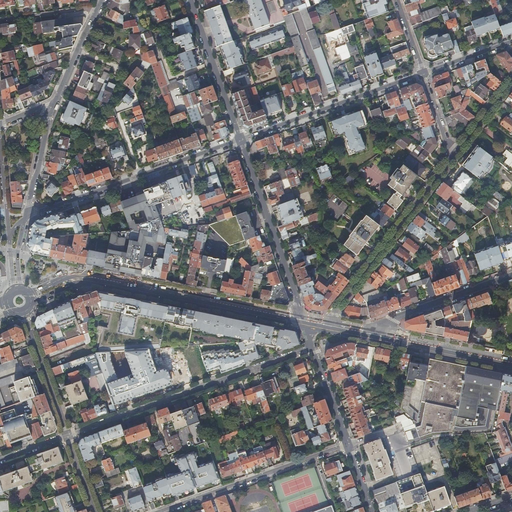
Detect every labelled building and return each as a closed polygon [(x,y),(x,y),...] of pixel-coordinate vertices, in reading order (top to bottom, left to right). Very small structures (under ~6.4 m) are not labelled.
[(30,12),(37,11),(36,3),(35,0),(16,0),(18,8),(25,7),(25,6),(27,6),(30,5),(32,5),(32,7),(30,7),(30,12)] [(112,9),(112,10),(114,7),(115,8),(116,6),(118,7),(120,3),(113,0),(110,0),(107,7),(112,9)] [(205,0),(207,4),(206,5),(207,8),(208,7),(209,8),(218,5),(220,4),(218,0),(205,0)] [(283,16),(281,10),(277,0),(245,0),(249,8),(247,9),(249,14),(248,14),(249,16),(250,16),(252,21),(253,20),(256,29),(284,19),(283,16)] [(281,10),(283,16),(288,15),(287,11),(290,10),(290,11),(291,10),(294,9),(293,8),(299,6),(301,5),(299,0),(283,0),(285,6),(286,8),(284,9),(281,10)] [(328,0),(303,0),(306,8),(328,0)] [(371,18),(388,12),(385,4),(386,4),(385,0),(361,0),(363,4),(362,4),(364,12),(366,11),(369,19),(371,18)] [(422,0),(420,0),(411,3),(404,6),(409,19),(421,15),(420,13),(417,4),(420,3),(420,4),(424,2),(422,0)] [(489,0),(495,14),(496,17),(507,13),(505,9),(499,11),(494,0),(489,0)] [(169,18),(164,5),(153,9),(154,9),(151,10),(153,16),(156,15),(158,22),(169,18)] [(220,45),(232,41),(231,37),(230,37),(221,10),(220,6),(204,11),(207,17),(208,17),(216,40),(215,41),(217,47),(220,45)] [(439,9),(442,14),(448,12),(449,12),(447,6),(439,9)] [(409,19),(412,25),(442,14),(439,9),(439,7),(420,13),(421,15),(409,19)] [(307,32),(314,29),(312,24),(309,14),(306,8),(302,10),(300,10),(307,32)] [(124,24),(124,22),(124,19),(123,15),(112,10),(112,9),(108,17),(113,19),(115,20),(124,24)] [(339,23),(334,9),(328,11),(333,25),(339,23)] [(316,11),(309,14),(312,24),(320,21),(316,11)] [(500,28),(503,37),(511,33),(511,11),(507,13),(496,17),(500,28)] [(448,12),(442,14),(444,22),(446,22),(448,29),(457,26),(455,18),(451,20),(448,12)] [(284,19),(291,38),(298,35),(299,35),(292,13),(288,15),(283,16),(284,19)] [(481,18),(471,22),(472,25),(474,29),(476,37),(480,36),(480,35),(485,33),(486,33),(486,32),(489,31),(490,31),(495,29),(496,30),(500,28),(496,17),(495,14),(488,17),(488,16),(481,18)] [(82,16),(41,22),(43,31),(43,33),(55,31),(55,32),(55,31),(55,32),(56,32),(57,31),(60,30),(60,32),(61,32),(62,31),(62,33),(63,39),(77,36),(80,30),(82,27),(86,19),(84,16),(83,16),(82,16)] [(168,34),(170,40),(173,39),(193,32),(188,17),(168,24),(170,29),(173,28),(173,29),(177,27),(178,30),(168,34)] [(138,25),(141,34),(148,31),(146,27),(145,27),(141,25),(138,18),(135,19),(138,25)] [(378,38),(371,18),(369,19),(367,19),(364,20),(371,40),(378,38)] [(133,26),(138,25),(135,19),(124,22),(124,24),(124,29),(129,27),(133,26)] [(401,29),(397,19),(387,22),(389,27),(386,28),(384,32),(385,35),(387,34),(401,29)] [(43,31),(41,22),(33,23),(35,32),(43,31)] [(8,25),(8,24),(0,24),(0,31),(2,31),(2,32),(3,32),(4,35),(9,34),(8,25)] [(8,25),(9,34),(16,33),(15,31),(17,30),(16,24),(8,25)] [(140,48),(141,34),(138,25),(133,26),(133,33),(132,33),(130,33),(130,34),(129,34),(129,40),(128,40),(127,40),(127,42),(129,42),(129,48),(140,48)] [(355,31),(352,25),(341,29),(343,35),(346,42),(349,53),(358,50),(356,43),(350,45),(349,41),(346,34),(355,31)] [(255,38),(253,39),(249,40),(252,49),(285,37),(282,29),(278,30),(276,31),(275,29),(271,31),(271,32),(269,33),(262,36),(260,36),(259,35),(254,37),(255,38)] [(313,50),(321,47),(314,29),(307,32),(306,32),(313,50)] [(343,35),(341,29),(335,31),(334,31),(344,60),(351,57),(351,56),(349,53),(346,42),(343,35)] [(403,34),(401,29),(387,34),(388,39),(395,36),(396,38),(397,37),(396,36),(398,35),(403,34)] [(469,42),(477,39),(476,37),(474,29),(466,32),(469,42)] [(142,37),(145,46),(148,45),(149,46),(152,45),(151,44),(155,42),(150,30),(148,31),(141,34),(142,37)] [(184,47),(186,51),(192,49),(193,49),(194,48),(193,44),(191,38),(192,38),(190,35),(193,34),(193,32),(173,39),(173,40),(174,41),(174,43),(178,42),(178,43),(179,44),(180,43),(180,44),(181,45),(181,46),(181,48),(183,47),(183,48),(184,47)] [(453,47),(453,46),(449,34),(448,34),(438,38),(437,35),(430,37),(426,39),(425,42),(426,46),(428,51),(429,54),(432,56),(436,54),(443,52),(443,51),(453,47)] [(296,52),(301,67),(308,65),(298,35),(291,38),(294,46),(296,52)] [(73,46),(78,36),(77,36),(63,39),(49,42),(50,46),(55,45),(55,47),(56,47),(59,47),(59,50),(73,46)] [(104,43),(95,39),(94,40),(92,40),(90,43),(93,43),(92,46),(95,47),(95,49),(100,51),(101,48),(102,48),(103,48),(104,48),(106,44),(104,43)] [(236,47),(234,41),(232,41),(220,45),(229,69),(231,68),(242,64),(240,58),(242,58),(238,47),(236,47)] [(405,42),(390,48),(392,55),(408,49),(405,42)] [(44,52),(42,44),(33,46),(35,55),(38,54),(40,54),(40,53),(44,52)] [(35,55),(33,46),(26,48),(29,57),(35,55)] [(294,46),(270,54),(272,60),(296,52),(294,46)] [(378,60),(373,46),(368,48),(369,53),(370,54),(364,56),(371,77),(383,72),(382,69),(378,60)] [(151,64),(152,66),(160,87),(166,85),(177,81),(180,80),(179,77),(168,81),(161,60),(157,62),(152,47),(146,49),(147,53),(151,64)] [(321,47),(313,50),(329,91),(334,89),(335,92),(337,91),(321,47)] [(119,59),(123,51),(114,48),(111,56),(119,59)] [(408,49),(392,55),(395,61),(398,60),(397,58),(410,54),(408,49)] [(14,61),(15,60),(13,51),(1,53),(4,63),(8,62),(14,61)] [(57,59),(54,51),(38,54),(40,59),(46,57),(48,62),(57,59)] [(141,59),(142,60),(151,64),(147,53),(143,52),(143,55),(141,55),(141,59)] [(506,52),(496,55),(501,62),(501,63),(502,65),(503,65),(509,72),(511,67),(511,59),(507,53),(507,54),(506,52)] [(272,60),(270,54),(266,56),(267,59),(255,63),(256,66),(255,67),(257,74),(264,71),(264,72),(271,69),(271,68),(274,67),(274,66),(272,60)] [(185,64),(188,70),(197,67),(193,56),(189,57),(188,55),(184,56),(184,59),(184,60),(185,64)] [(389,56),(378,60),(382,69),(396,64),(395,61),(392,55),(389,56)] [(58,66),(56,60),(43,65),(46,71),(54,67),(58,66)] [(85,61),(81,69),(84,71),(91,73),(96,63),(89,60),(88,62),(85,61)] [(140,65),(147,69),(151,64),(142,60),(140,65)] [(487,76),(489,74),(484,60),(475,63),(477,70),(484,67),(486,73),(485,73),(485,71),(475,74),(478,81),(479,81),(486,75),(487,76)] [(0,76),(1,80),(12,76),(11,74),(9,68),(14,66),(13,63),(9,64),(8,62),(4,63),(2,64),(5,75),(0,76)] [(147,69),(144,73),(145,75),(152,66),(151,64),(147,69)] [(279,64),(274,66),(274,67),(277,76),(283,74),(279,64)] [(359,81),(367,78),(363,65),(354,67),(357,74),(359,81)] [(475,74),(471,65),(465,67),(468,75),(469,76),(475,74)] [(55,72),(54,67),(46,71),(43,74),(44,78),(51,81),(55,72)] [(137,68),(130,76),(132,77),(135,79),(137,78),(139,79),(144,73),(137,68)] [(464,77),(461,68),(453,71),(455,76),(459,75),(460,78),(464,77)] [(306,88),(304,81),(303,78),(305,77),(302,70),(291,74),(293,81),(292,81),(296,92),(301,90),(306,88)] [(84,71),(78,85),(88,90),(90,90),(93,83),(90,82),(92,78),(91,78),(93,74),(91,73),(84,71)] [(105,80),(111,75),(104,71),(101,78),(105,79),(105,80)] [(246,71),(234,76),(235,80),(238,80),(239,81),(241,82),(242,82),(243,85),(249,83),(247,77),(248,76),(246,71)] [(500,71),(494,78),(501,82),(506,76),(500,71)] [(450,83),(452,82),(449,73),(435,77),(432,83),(435,89),(442,86),(441,83),(444,82),(445,85),(450,83)] [(183,79),(182,79),(183,81),(185,80),(189,92),(200,87),(195,74),(195,75),(193,75),(183,79)] [(342,95),(362,88),(359,81),(357,74),(353,75),(355,81),(350,82),(347,84),(339,87),(342,95)] [(472,86),(478,81),(475,74),(469,76),(472,86)] [(494,78),(489,74),(487,76),(491,79),(491,80),(487,85),(494,91),(501,82),(494,78)] [(15,85),(19,83),(16,75),(12,76),(1,80),(1,85),(2,91),(15,85)] [(131,89),(133,87),(136,83),(134,81),(135,79),(132,77),(130,76),(124,83),(131,89)] [(41,78),(37,79),(38,83),(41,91),(47,88),(51,81),(44,78),(42,79),(41,78)] [(315,105),(321,102),(318,95),(321,94),(316,80),(310,82),(309,79),(306,81),(307,84),(308,87),(315,105)] [(285,96),(294,93),(289,80),(285,82),(286,85),(281,87),(285,96)] [(177,81),(166,85),(168,91),(179,87),(177,81)] [(32,83),(28,85),(32,96),(42,92),(41,91),(38,83),(33,85),(32,83)] [(442,86),(435,89),(439,99),(446,97),(444,90),(451,88),(450,83),(445,85),(442,86)] [(28,85),(28,84),(21,87),(16,89),(17,89),(19,96),(22,101),(33,97),(32,96),(28,85)] [(407,111),(413,109),(409,99),(408,100),(408,99),(409,98),(410,97),(409,96),(414,94),(416,101),(413,102),(423,129),(431,126),(435,124),(422,86),(416,84),(400,90),(403,101),(404,101),(403,103),(407,111)] [(16,89),(15,85),(2,91),(2,95),(2,99),(10,98),(10,92),(17,89),(16,89)] [(88,90),(78,85),(73,96),(77,98),(77,99),(82,102),(84,97),(85,98),(87,95),(86,94),(88,90)] [(160,87),(170,117),(177,114),(168,91),(166,85),(160,87)] [(458,92),(463,91),(462,89),(461,90),(459,85),(454,86),(456,93),(458,92)] [(481,99),(482,99),(488,91),(481,85),(474,93),(481,99)] [(203,101),(204,105),(209,103),(217,100),(212,86),(199,90),(201,98),(200,98),(201,100),(202,99),(203,101)] [(260,100),(255,86),(249,88),(254,104),(257,103),(260,102),(260,100)] [(132,94),(135,93),(133,87),(131,89),(122,100),(129,105),(131,103),(132,102),(134,99),(130,96),(132,94)] [(109,100),(113,91),(106,88),(104,93),(106,93),(102,101),(107,103),(109,100)] [(450,111),(452,115),(459,113),(463,103),(468,89),(463,91),(458,92),(459,96),(451,99),(455,110),(451,111),(450,111)] [(484,105),(486,102),(482,99),(481,99),(474,93),(468,89),(463,103),(459,113),(471,122),(474,117),(465,109),(469,100),(466,98),(467,96),(469,97),(470,94),(484,105)] [(248,129),(268,122),(265,115),(263,109),(256,112),(256,113),(251,115),(249,110),(250,110),(247,99),(246,100),(245,97),(246,97),(243,90),(231,95),(239,117),(242,126),(248,129)] [(194,92),(182,96),(186,107),(198,103),(194,92)] [(396,92),(390,94),(398,113),(400,121),(409,118),(407,111),(403,103),(404,101),(403,101),(399,102),(396,92)] [(263,109),(265,115),(270,114),(273,113),(282,109),(276,94),(260,100),(260,102),(262,106),(263,109)] [(385,118),(398,113),(390,94),(385,95),(389,106),(390,106),(391,109),(383,112),(385,118)] [(22,101),(19,96),(18,96),(16,97),(21,110),(24,108),(22,101)] [(10,99),(10,98),(2,99),(3,108),(9,108),(12,107),(12,104),(13,104),(13,99),(10,99)] [(87,108),(70,101),(62,118),(63,118),(64,120),(63,121),(73,126),(74,124),(82,127),(83,127),(84,127),(85,127),(86,127),(87,126),(88,126),(93,115),(85,111),(87,108)] [(186,107),(188,110),(204,105),(203,101),(198,103),(186,107)] [(192,122),(200,120),(201,119),(204,118),(204,117),(203,114),(206,113),(212,111),(211,107),(209,103),(204,105),(188,110),(186,111),(187,113),(188,112),(192,122)] [(504,103),(500,108),(505,112),(509,107),(504,103)] [(142,113),(139,105),(133,108),(132,108),(136,118),(129,120),(131,123),(144,119),(144,118),(143,115),(142,113)] [(380,108),(371,112),(376,125),(377,125),(375,120),(384,117),(380,108)] [(108,117),(106,119),(109,127),(112,126),(113,128),(118,127),(115,118),(117,117),(116,114),(114,109),(111,113),(108,117)] [(362,110),(329,122),(334,136),(345,132),(348,142),(347,142),(351,151),(351,150),(352,154),(366,149),(360,134),(359,134),(357,128),(368,124),(362,110)] [(170,117),(172,123),(187,117),(185,111),(177,114),(170,117)] [(471,122),(459,113),(452,115),(445,118),(447,123),(453,120),(452,120),(454,117),(467,126),(471,122)] [(506,116),(501,124),(509,131),(511,127),(511,114),(511,113),(507,117),(506,116)] [(210,115),(204,117),(204,118),(206,125),(207,126),(208,126),(210,125),(213,124),(210,115)] [(131,123),(132,127),(131,127),(133,132),(134,132),(134,134),(135,136),(136,137),(146,134),(142,125),(146,124),(144,119),(131,123)] [(214,137),(215,140),(226,137),(228,131),(224,120),(215,123),(216,126),(215,126),(214,128),(216,134),(219,133),(219,134),(217,135),(214,136),(214,137)] [(326,136),(323,126),(316,129),(312,130),(316,140),(319,139),(322,138),(325,137),(326,136)] [(423,129),(422,129),(426,140),(427,140),(435,137),(431,126),(423,129)] [(196,133),(199,141),(206,139),(203,129),(195,132),(196,133)] [(306,132),(299,134),(299,135),(300,137),(303,144),(310,142),(306,132)] [(58,147),(65,148),(67,149),(70,138),(74,139),(74,136),(71,135),(62,133),(61,133),(58,147)] [(178,140),(183,152),(200,146),(199,141),(196,133),(191,135),(192,136),(183,139),(183,138),(178,139),(178,140)] [(406,135),(396,142),(404,149),(411,139),(406,135)] [(274,153),(278,152),(278,150),(273,136),(265,139),(268,147),(268,148),(270,154),(274,153)] [(305,151),(303,144),(300,137),(298,137),(297,138),(282,143),(284,147),(283,147),(283,148),(282,148),(283,149),(284,151),(296,147),(297,148),(295,149),(297,153),(305,151)] [(424,149),(429,153),(430,154),(438,145),(435,137),(427,140),(428,143),(424,149)] [(264,148),(268,147),(265,139),(253,143),(251,148),(253,154),(260,152),(259,152),(264,150),(264,148)] [(159,161),(183,152),(178,140),(157,147),(155,143),(153,143),(155,149),(159,161)] [(423,141),(420,146),(424,149),(428,143),(427,140),(426,140),(423,141)] [(477,144),(461,164),(463,166),(478,146),(477,144)] [(126,160),(128,160),(123,145),(109,150),(112,160),(123,156),(125,160),(126,160)] [(420,146),(419,145),(412,154),(423,162),(429,153),(424,149),(420,146)] [(482,172),(484,174),(486,173),(487,173),(492,167),(491,167),(492,165),(489,163),(493,157),(478,146),(463,166),(477,177),(478,177),(482,172)] [(51,156),(65,159),(66,152),(65,152),(58,150),(52,149),(51,156)] [(153,160),(154,162),(159,161),(155,149),(145,152),(149,161),(153,160)] [(509,170),(511,172),(511,154),(509,152),(506,150),(503,154),(508,158),(504,162),(507,164),(508,165),(506,168),(509,170)] [(240,187),(247,184),(237,154),(226,158),(236,188),(240,187)] [(219,155),(211,158),(214,166),(220,164),(219,162),(220,162),(219,159),(220,158),(219,155)] [(62,164),(63,165),(63,163),(65,159),(51,156),(50,162),(62,164)] [(211,158),(206,160),(208,164),(212,175),(215,175),(217,174),(214,166),(211,158)] [(271,160),(259,164),(262,171),(273,166),(271,160)] [(61,168),(62,164),(50,162),(48,171),(55,173),(56,169),(59,170),(61,168)] [(418,163),(415,167),(413,170),(420,176),(426,168),(419,162),(418,163)] [(66,177),(73,173),(70,163),(68,165),(68,166),(67,167),(63,171),(66,177)] [(329,167),(328,164),(317,168),(321,180),(322,183),(333,179),(332,176),(329,168),(330,168),(329,167)] [(288,179),(285,171),(283,165),(277,168),(281,181),(288,179)] [(418,176),(403,165),(399,170),(397,169),(391,176),(390,178),(392,179),(388,185),(397,192),(401,195),(402,196),(418,176)] [(87,181),(89,186),(112,177),(108,167),(85,175),(87,181)] [(84,182),(87,181),(85,175),(82,168),(78,169),(78,170),(74,172),(79,184),(84,183),(84,182)] [(291,186),(291,187),(297,185),(291,169),(285,171),(288,179),(291,186)] [(471,178),(472,178),(463,171),(453,184),(462,191),(462,190),(464,191),(464,192),(465,192),(465,191),(473,181),(474,181),(474,180),(473,180),(471,178)] [(188,181),(186,174),(181,176),(180,177),(178,178),(178,177),(177,177),(166,181),(161,183),(162,184),(143,190),(145,194),(157,229),(164,228),(157,211),(155,212),(153,205),(187,193),(184,185),(186,185),(185,182),(188,181)] [(351,175),(344,180),(350,184),(355,178),(351,175)] [(283,189),(291,186),(288,179),(281,181),(265,187),(271,204),(280,201),(278,197),(278,196),(281,195),(284,194),(283,189)] [(28,184),(28,180),(10,182),(11,186),(11,192),(13,192),(20,191),(20,185),(28,184)] [(54,192),(55,193),(59,189),(58,188),(58,187),(57,187),(48,180),(47,182),(45,184),(47,186),(46,188),(45,189),(48,192),(47,193),(48,193),(47,193),(47,194),(48,195),(49,196),(50,196),(51,196),(54,192)] [(70,193),(69,190),(71,189),(73,189),(70,180),(61,183),(65,194),(70,193)] [(443,182),(435,192),(446,200),(452,192),(456,196),(463,203),(470,208),(472,205),(443,182)] [(215,190),(212,184),(208,185),(208,186),(210,191),(207,192),(207,193),(205,194),(198,196),(200,202),(217,196),(215,190)] [(215,209),(251,196),(247,184),(240,187),(241,189),(233,191),(234,194),(239,192),(240,195),(230,199),(231,200),(221,204),(214,207),(215,209)] [(217,196),(224,193),(221,184),(218,185),(219,189),(215,190),(217,196)] [(13,192),(11,192),(12,207),(23,207),(24,199),(22,199),(21,191),(20,191),(13,192)] [(478,209),(487,216),(493,212),(498,208),(508,201),(495,191),(491,196),(490,195),(485,201),(483,204),(483,203),(478,209)] [(401,195),(397,192),(395,195),(394,194),(387,203),(396,210),(403,201),(401,199),(399,198),(401,195)] [(200,202),(202,207),(226,198),(224,193),(217,196),(200,202)] [(289,201),(295,199),(293,193),(287,195),(289,201)] [(157,229),(145,194),(121,203),(123,209),(132,231),(157,229)] [(302,218),(295,199),(289,201),(277,206),(284,225),(291,222),(296,221),(301,219),(302,219),(302,218)] [(452,205),(443,199),(436,207),(445,214),(452,205)] [(121,203),(120,200),(108,204),(108,205),(109,206),(112,213),(123,209),(121,203)] [(508,201),(498,208),(500,211),(509,204),(508,201)] [(383,203),(379,209),(381,210),(389,217),(394,211),(385,205),(383,203)] [(467,211),(470,208),(463,203),(461,206),(467,211)] [(112,214),(112,213),(109,206),(108,205),(100,208),(104,217),(112,214)] [(284,225),(277,206),(276,206),(283,225),(284,225)] [(101,219),(96,207),(81,213),(85,225),(101,219)] [(216,213),(219,221),(233,216),(229,207),(222,209),(223,210),(216,213)] [(381,210),(377,215),(386,222),(389,217),(381,210)] [(456,224),(438,210),(436,213),(437,214),(436,215),(439,218),(440,217),(441,218),(440,218),(438,221),(445,226),(451,230),(456,224)] [(249,239),(257,236),(248,211),(236,215),(245,240),(249,239)] [(320,212),(308,217),(310,222),(320,219),(320,212)] [(426,220),(426,221),(428,218),(420,212),(418,215),(425,221),(426,220)] [(81,213),(66,218),(65,215),(62,214),(59,214),(58,213),(41,219),(37,221),(31,228),(27,245),(32,252),(49,256),(53,238),(54,236),(60,236),(66,235),(69,235),(76,235),(89,234),(85,225),(81,213)] [(209,225),(230,245),(245,240),(236,215),(233,216),(219,221),(209,225)] [(367,216),(366,215),(362,221),(361,220),(349,236),(350,237),(344,245),(357,255),(380,225),(373,220),(370,218),(369,217),(368,217),(367,216)] [(377,215),(373,220),(380,225),(382,227),(386,222),(377,215)] [(426,232),(438,241),(441,238),(433,232),(436,229),(426,221),(426,220),(425,221),(418,215),(413,222),(421,228),(422,229),(423,230),(426,232)] [(305,218),(302,218),(302,219),(301,219),(303,225),(310,222),(308,217),(305,218)] [(291,222),(284,225),(283,225),(279,227),(281,234),(287,232),(287,230),(298,226),(296,221),(291,222)] [(320,227),(320,222),(304,228),(306,232),(320,227)] [(413,222),(407,229),(416,235),(421,228),(413,222)] [(169,235),(178,237),(179,231),(180,231),(181,228),(181,227),(180,227),(179,228),(175,228),(175,230),(170,229),(169,235)] [(164,228),(157,229),(132,231),(112,232),(108,252),(107,253),(104,267),(141,274),(145,256),(142,256),(123,252),(126,238),(130,239),(134,240),(134,239),(146,241),(146,240),(166,245),(167,242),(169,235),(170,229),(170,228),(164,228)] [(187,239),(188,233),(189,229),(181,228),(180,231),(179,231),(178,237),(187,239)] [(204,234),(204,233),(197,231),(195,240),(202,242),(204,234)] [(288,234),(287,232),(281,234),(284,240),(297,235),(297,233),(294,234),(292,235),(291,233),(288,234)] [(456,239),(458,245),(469,241),(466,232),(464,234),(459,237),(456,239)] [(82,249),(83,246),(85,246),(86,247),(88,236),(92,237),(92,233),(89,234),(76,235),(73,246),(75,249),(74,249),(71,249),(71,247),(68,247),(68,245),(67,245),(64,259),(70,260),(78,262),(78,263),(81,264),(84,264),(84,263),(86,263),(89,249),(89,247),(88,247),(88,249),(85,249),(84,250),(84,252),(82,251),(81,250),(82,250),(82,249)] [(49,256),(64,259),(67,245),(69,235),(66,235),(64,246),(60,245),(57,246),(56,246),(56,243),(58,243),(59,239),(53,238),(49,256)] [(255,251),(265,247),(264,243),(262,244),(259,235),(257,236),(249,239),(253,252),(255,251)] [(291,242),(289,243),(291,247),(293,251),(303,248),(300,239),(299,237),(292,240),(293,242),(291,242)] [(405,243),(403,246),(410,252),(413,254),(419,247),(408,238),(408,239),(405,243)] [(194,249),(201,250),(202,242),(195,240),(194,249)] [(453,241),(445,247),(455,273),(455,275),(460,286),(472,282),(469,275),(466,266),(465,262),(463,258),(457,260),(457,258),(458,257),(455,247),(453,241)] [(172,245),(172,243),(167,242),(166,245),(166,248),(165,253),(171,254),(177,255),(178,252),(174,251),(174,248),(172,248),(173,245),(172,245)] [(423,247),(431,252),(433,249),(426,243),(423,247)] [(260,256),(272,252),(269,246),(265,247),(255,251),(257,257),(259,257),(260,256)] [(441,246),(431,253),(434,255),(437,253),(440,251),(443,249),(441,246)] [(499,263),(503,262),(503,261),(499,249),(498,246),(493,247),(490,248),(486,250),(484,251),(478,253),(474,254),(477,263),(480,270),(484,268),(490,266),(493,265),(499,263)] [(400,247),(394,255),(404,262),(410,255),(400,247)] [(445,247),(443,249),(440,251),(449,275),(455,273),(445,247)] [(503,261),(510,258),(506,247),(499,249),(503,261)] [(296,261),(292,263),(293,266),(305,261),(318,257),(318,254),(312,256),(312,254),(306,257),(303,248),(293,251),(292,252),(296,261)] [(107,253),(89,249),(86,263),(90,264),(104,267),(107,253)] [(192,257),(199,259),(201,250),(194,249),(192,257)] [(264,262),(274,258),(272,252),(260,256),(261,257),(262,257),(264,262)] [(392,254),(390,252),(389,253),(392,255),(390,257),(410,273),(414,270),(404,262),(394,255),(393,254),(392,254)] [(169,264),(171,264),(172,257),(177,258),(177,255),(171,254),(165,253),(164,255),(163,259),(163,262),(168,263),(169,263),(169,264)] [(343,256),(339,260),(349,267),(355,259),(347,253),(346,254),(343,256)] [(141,274),(159,278),(163,262),(163,259),(157,258),(156,264),(155,264),(154,269),(151,268),(153,258),(145,256),(141,274)] [(200,270),(224,275),(225,272),(225,271),(227,262),(203,256),(202,259),(200,268),(200,270)] [(197,267),(200,268),(202,259),(199,259),(192,257),(190,266),(197,267)] [(221,290),(246,295),(251,271),(251,266),(242,257),(238,260),(246,268),(243,285),(233,283),(234,279),(229,279),(229,282),(223,281),(221,290)] [(227,262),(225,271),(231,273),(234,258),(228,257),(227,262)] [(394,264),(385,257),(382,261),(385,264),(391,268),(394,264)] [(436,279),(429,259),(424,263),(429,277),(430,278),(431,281),(436,279)] [(349,267),(339,260),(334,267),(336,269),(343,274),(349,267)] [(470,264),(466,266),(469,275),(470,275),(471,275),(473,274),(473,273),(474,273),(477,272),(473,260),(469,262),(470,264)] [(305,261),(293,266),(300,285),(315,280),(314,278),(311,278),(310,275),(308,275),(305,266),(307,266),(305,261)] [(159,278),(166,279),(169,265),(168,265),(168,263),(163,262),(159,278)] [(255,272),(257,273),(260,263),(251,266),(251,271),(255,272)] [(383,278),(385,279),(387,276),(390,278),(393,273),(383,265),(377,273),(383,278)] [(195,276),(197,267),(190,266),(188,274),(195,276)] [(273,285),(282,282),(278,270),(267,274),(271,285),(273,285)] [(253,283),(260,285),(262,274),(257,273),(255,272),(251,271),(246,295),(250,296),(253,283)] [(377,273),(375,271),(371,276),(375,279),(371,285),(376,289),(379,285),(378,285),(383,278),(377,273)] [(319,281),(337,295),(349,280),(339,273),(336,276),(337,277),(334,282),(331,279),(331,280),(330,279),(328,282),(329,282),(330,284),(329,285),(326,283),(324,282),(326,280),(317,274),(317,279),(319,281)] [(407,277),(408,281),(412,280),(412,281),(420,278),(418,273),(407,277)] [(186,283),(197,285),(198,276),(195,276),(188,274),(186,283)] [(460,286),(455,275),(432,283),(436,295),(460,286)] [(432,283),(431,281),(430,278),(429,277),(421,280),(422,285),(421,287),(426,286),(430,297),(436,295),(432,283)] [(407,288),(403,278),(400,280),(399,281),(402,290),(407,288)] [(315,280),(300,285),(307,305),(311,309),(321,311),(327,309),(337,295),(319,281),(315,286),(323,292),(324,293),(325,294),(328,290),(329,291),(326,295),(324,294),(323,294),(322,295),(324,297),(323,300),(321,296),(318,294),(317,294),(316,292),(314,292),(312,286),(311,285),(314,284),(314,283),(316,282),(316,280),(315,280)] [(288,299),(282,282),(273,285),(271,290),(269,300),(285,303),(288,299)] [(412,303),(418,301),(416,296),(415,293),(414,291),(416,291),(417,293),(421,292),(420,289),(417,286),(407,289),(408,292),(412,303)] [(260,298),(269,300),(271,290),(268,289),(267,290),(262,289),(260,298)] [(383,296),(382,293),(380,292),(378,290),(362,296),(364,299),(367,302),(383,296)] [(100,300),(97,291),(96,291),(90,292),(82,296),(88,316),(88,317),(98,315),(99,314),(100,312),(100,311),(99,310),(101,309),(101,308),(100,308),(99,305),(101,304),(100,300)] [(137,315),(166,320),(169,306),(132,298),(103,292),(97,291),(100,300),(101,304),(101,308),(101,309),(122,312),(118,333),(134,336),(137,315)] [(389,312),(401,308),(397,298),(395,298),(395,297),(392,298),(392,300),(387,301),(386,296),(387,296),(385,291),(382,293),(383,296),(385,300),(389,312)] [(364,299),(362,296),(359,292),(353,299),(358,302),(358,301),(360,303),(364,299)] [(401,308),(412,303),(408,292),(404,294),(404,293),(402,294),(398,294),(396,295),(397,298),(401,308)] [(492,304),(488,292),(464,301),(468,310),(470,309),(477,307),(478,308),(487,304),(488,305),(492,304)] [(77,298),(70,301),(75,314),(77,314),(76,312),(74,310),(80,309),(80,310),(79,311),(80,313),(78,313),(79,317),(81,316),(81,318),(82,321),(84,321),(84,323),(81,324),(81,323),(80,320),(77,321),(82,335),(84,335),(88,333),(87,322),(88,322),(88,317),(88,316),(82,296),(77,298)] [(385,300),(380,302),(380,303),(378,304),(378,302),(377,303),(377,304),(372,306),(372,305),(368,306),(370,319),(375,317),(389,312),(385,300)] [(55,317),(59,326),(76,318),(75,314),(70,301),(62,305),(53,310),(55,317)] [(468,310),(464,301),(453,305),(456,313),(461,312),(460,311),(462,311),(463,310),(464,311),(464,312),(464,313),(463,314),(465,318),(465,321),(472,321),(468,312),(468,310)] [(347,316),(360,319),(362,308),(349,305),(345,310),(347,316)] [(193,325),(196,311),(183,309),(183,312),(179,311),(180,308),(178,308),(175,307),(169,306),(166,320),(165,323),(192,328),(192,327),(192,325),(193,325)] [(446,323),(449,322),(451,322),(459,322),(457,316),(457,315),(454,316),(450,306),(441,309),(444,317),(446,323)] [(101,309),(100,314),(105,314),(110,315),(107,328),(106,328),(103,327),(97,353),(121,351),(126,351),(134,350),(138,350),(140,349),(143,349),(146,349),(160,348),(165,323),(166,320),(137,315),(134,336),(118,333),(122,312),(101,309)] [(425,332),(443,336),(445,328),(436,326),(435,321),(444,317),(441,309),(424,315),(427,324),(425,332)] [(55,317),(53,310),(45,313),(37,317),(35,323),(37,329),(46,325),(48,329),(38,333),(40,337),(49,334),(51,334),(54,333),(60,330),(59,326),(52,328),(51,324),(48,325),(48,323),(46,324),(46,323),(47,322),(47,321),(55,317)] [(468,312),(472,321),(479,320),(479,317),(475,317),(473,311),(471,310),(470,311),(468,312)] [(239,347),(245,364),(264,357),(260,348),(256,349),(256,347),(264,344),(269,345),(269,344),(270,344),(269,347),(274,348),(275,353),(299,344),(295,332),(289,330),(260,324),(257,324),(220,316),(196,311),(193,325),(192,325),(192,327),(200,328),(200,330),(208,331),(207,332),(217,334),(217,333),(233,337),(234,335),(240,336),(241,337),(243,338),(242,341),(240,342),(241,344),(239,345),(239,347)] [(406,328),(425,332),(427,324),(424,315),(405,322),(406,328)] [(436,326),(445,328),(446,323),(444,317),(435,321),(436,326)] [(443,336),(467,341),(469,332),(448,328),(449,322),(446,323),(445,328),(443,336)] [(476,327),(473,325),(472,326),(472,328),(472,330),(472,331),(472,333),(473,334),(474,336),(475,337),(476,338),(478,338),(479,339),(480,335),(479,335),(478,335),(478,334),(477,333),(476,333),(476,332),(476,331),(475,330),(475,329),(476,328),(476,327)] [(12,345),(25,340),(22,329),(16,327),(9,331),(11,336),(11,337),(10,338),(10,339),(12,338),(13,339),(14,341),(11,342),(12,345)] [(64,341),(60,330),(54,333),(56,339),(58,344),(64,341)] [(11,336),(9,331),(7,331),(2,334),(3,338),(4,341),(5,340),(5,342),(11,340),(10,339),(10,338),(11,337),(11,336)] [(49,334),(40,337),(44,348),(53,345),(52,341),(51,340),(53,340),(52,338),(51,338),(49,334)] [(84,335),(82,335),(64,341),(58,344),(53,345),(44,348),(46,354),(57,350),(86,340),(84,335)] [(235,343),(225,343),(227,351),(231,349),(233,354),(238,352),(236,347),(236,348),(235,343)] [(356,348),(356,344),(352,343),(345,343),(327,350),(325,356),(328,365),(332,363),(335,362),(334,359),(343,356),(342,353),(348,351),(350,357),(354,355),(356,348)] [(11,353),(15,352),(15,350),(10,352),(8,346),(0,349),(0,348),(0,353),(0,354),(2,357),(11,353)] [(175,355),(173,347),(166,348),(149,350),(150,356),(162,355),(168,357),(175,355)] [(191,362),(200,360),(197,348),(188,350),(191,362)] [(352,366),(354,368),(356,361),(359,362),(360,361),(362,361),(363,362),(364,362),(365,362),(366,361),(366,360),(366,359),(366,358),(367,358),(369,350),(356,348),(354,355),(352,366)] [(388,362),(390,351),(377,348),(375,359),(382,360),(382,361),(388,362)] [(0,360),(1,364),(13,359),(11,353),(2,357),(3,359),(0,360)] [(25,369),(34,366),(30,353),(21,357),(25,369)] [(95,353),(84,357),(85,361),(91,376),(102,372),(95,353)] [(399,363),(410,365),(410,362),(412,355),(401,353),(399,363)] [(350,357),(335,362),(332,363),(328,365),(329,369),(333,368),(335,372),(331,373),(334,382),(348,378),(349,381),(342,384),(344,389),(356,385),(368,380),(354,368),(352,366),(354,355),(350,357)] [(84,357),(66,363),(67,368),(85,361),(84,357)] [(0,364),(0,371),(18,365),(16,358),(13,359),(1,364),(0,364)] [(453,439),(453,435),(454,435),(454,431),(489,429),(493,410),(496,411),(503,374),(498,373),(439,361),(430,359),(428,365),(425,380),(419,414),(417,422),(406,413),(405,415),(410,419),(409,419),(403,414),(395,418),(397,423),(401,421),(405,432),(410,430),(414,439),(419,437),(420,440),(421,441),(434,437),(435,440),(435,442),(440,440),(439,437),(448,436),(448,439),(453,439)] [(285,365),(293,386),(295,386),(296,385),(300,384),(298,378),(297,375),(292,362),(285,365)] [(294,362),(292,362),(297,375),(306,371),(303,363),(296,366),(294,362)] [(415,378),(425,380),(428,365),(410,362),(410,365),(407,379),(414,381),(415,378)] [(61,365),(51,368),(54,376),(64,372),(63,369),(61,365)] [(157,377),(159,384),(163,383),(163,384),(176,379),(172,367),(166,369),(167,372),(160,375),(157,377)] [(78,370),(68,374),(71,384),(74,383),(81,380),(82,380),(78,370)] [(0,386),(13,382),(23,378),(21,372),(0,379),(0,386)] [(101,392),(108,390),(101,373),(95,375),(101,392)] [(511,375),(503,374),(496,411),(500,411),(496,432),(498,437),(495,439),(496,442),(499,441),(504,453),(500,454),(501,457),(511,453),(511,448),(511,447),(511,446),(511,444),(506,427),(505,428),(503,423),(504,419),(510,421),(511,414),(505,412),(509,392),(511,392),(511,375)] [(157,386),(160,385),(159,384),(157,377),(156,375),(144,379),(148,389),(149,392),(157,389),(157,386)] [(298,378),(300,384),(304,382),(307,381),(309,380),(307,375),(298,378)] [(268,380),(261,383),(262,386),(266,397),(270,396),(269,394),(277,391),(277,393),(281,392),(275,376),(267,379),(268,380)] [(27,399),(31,398),(34,397),(38,395),(32,379),(30,380),(28,377),(23,378),(13,382),(14,386),(7,388),(13,404),(27,399)] [(133,384),(136,393),(148,389),(144,379),(143,377),(134,380),(136,383),(133,384)] [(72,405),(73,404),(88,399),(81,380),(74,383),(71,384),(65,386),(72,405)] [(296,385),(295,386),(296,391),(299,390),(300,393),(301,393),(303,392),(307,390),(304,382),(300,384),(296,385)] [(348,399),(360,395),(356,385),(344,389),(348,399)] [(406,413),(417,422),(419,414),(409,406),(413,386),(406,385),(402,402),(401,408),(405,412),(406,413)] [(259,386),(252,388),(255,397),(257,403),(261,401),(264,407),(265,407),(266,411),(270,410),(266,397),(262,386),(259,387),(259,386)] [(255,397),(252,388),(245,391),(246,396),(245,396),(246,400),(248,399),(248,400),(252,399),(255,397)] [(240,401),(240,400),(244,398),(241,389),(233,391),(233,392),(234,396),(230,397),(234,406),(241,404),(240,401)] [(34,397),(40,415),(40,414),(51,411),(44,393),(38,395),(34,397)] [(217,397),(220,407),(228,404),(225,394),(217,397)] [(302,401),(304,404),(306,403),(307,405),(310,404),(313,403),(315,402),(312,394),(304,397),(305,400),(302,401)] [(351,408),(362,404),(360,399),(362,398),(362,397),(361,394),(360,395),(348,399),(351,408)] [(209,411),(209,412),(213,410),(213,409),(220,407),(217,397),(209,400),(212,407),(208,409),(209,411)] [(31,418),(37,415),(33,404),(31,398),(27,399),(32,413),(24,416),(24,413),(19,415),(16,408),(0,413),(0,415),(4,426),(4,427),(5,429),(8,437),(9,439),(10,441),(31,434),(28,425),(27,421),(26,419),(31,418)] [(332,421),(324,399),(315,402),(313,403),(315,406),(321,424),(324,423),(332,421)] [(105,414),(108,413),(105,404),(101,405),(101,407),(100,407),(98,403),(97,403),(93,405),(94,405),(98,416),(105,414)] [(194,406),(197,415),(205,412),(204,410),(202,403),(194,406)] [(307,405),(300,408),(302,411),(308,427),(308,429),(313,427),(312,426),(306,409),(311,407),(310,404),(307,405)] [(350,411),(352,415),(362,412),(361,408),(363,407),(362,404),(351,408),(352,411),(350,411)] [(96,417),(98,416),(94,405),(80,411),(84,421),(96,417)] [(187,426),(199,422),(197,415),(194,406),(182,410),(187,424),(187,426)] [(160,423),(172,419),(170,414),(168,407),(156,411),(160,423)] [(355,419),(356,422),(367,418),(370,417),(370,416),(369,414),(370,414),(371,413),(369,409),(364,411),(362,412),(352,415),(353,420),(355,419)] [(175,428),(187,424),(182,410),(170,414),(172,419),(175,428)] [(51,411),(40,414),(42,420),(43,423),(44,424),(45,423),(45,425),(45,426),(43,427),(43,426),(40,427),(38,422),(28,425),(31,434),(33,439),(54,432),(56,426),(51,411)] [(144,417),(146,422),(147,425),(148,426),(149,426),(148,425),(152,423),(156,422),(153,414),(144,417)] [(281,423),(278,415),(273,417),(276,425),(281,423)] [(355,426),(357,430),(367,426),(366,422),(368,421),(367,418),(356,422),(357,425),(355,426)] [(124,435),(127,443),(151,435),(150,432),(149,429),(148,426),(147,425),(146,422),(123,430),(124,435)] [(330,439),(324,423),(321,424),(319,425),(316,426),(318,432),(317,435),(311,437),(312,439),(314,445),(330,439)] [(100,443),(124,435),(123,430),(120,424),(97,433),(100,443)] [(360,434),(361,436),(372,432),(369,425),(367,426),(357,430),(358,434),(360,434)] [(308,429),(308,427),(299,430),(299,428),(291,430),(293,434),(292,435),(296,445),(298,444),(299,445),(304,443),(304,442),(312,439),(311,437),(308,429)] [(171,440),(178,437),(177,434),(169,437),(166,429),(163,430),(164,434),(165,437),(166,437),(167,438),(166,438),(167,441),(171,440)] [(408,441),(414,439),(410,430),(405,432),(408,441)] [(84,461),(95,457),(91,447),(92,445),(93,445),(93,446),(94,446),(101,444),(100,443),(97,433),(80,438),(78,444),(84,461)] [(230,433),(218,437),(220,443),(223,443),(222,441),(229,439),(230,440),(232,439),(231,436),(230,433)] [(175,451),(182,449),(178,437),(171,440),(173,445),(174,448),(175,451)] [(153,441),(156,450),(160,448),(165,447),(162,439),(157,441),(157,439),(153,441)] [(384,450),(380,439),(369,443),(369,442),(367,443),(368,444),(365,445),(377,480),(393,474),(384,450)] [(274,441),(261,446),(266,458),(273,456),(274,458),(279,456),(278,453),(280,452),(277,445),(276,446),(274,441)] [(254,450),(259,464),(267,461),(266,458),(261,446),(253,449),(254,450)] [(0,482),(3,491),(32,481),(33,481),(31,476),(33,476),(32,473),(63,462),(64,462),(58,447),(0,467),(0,482)] [(156,450),(159,457),(168,454),(166,449),(161,450),(160,448),(156,450)] [(176,461),(185,457),(185,456),(184,454),(183,450),(182,449),(175,451),(168,454),(159,457),(162,466),(176,461)] [(245,452),(251,467),(259,464),(254,450),(248,453),(247,451),(245,452)] [(228,465),(232,474),(243,470),(239,459),(238,454),(237,453),(237,452),(228,455),(231,462),(232,462),(232,463),(228,465)] [(239,459),(243,470),(251,467),(245,452),(238,454),(239,459)] [(511,453),(501,457),(495,460),(497,467),(498,470),(502,469),(501,465),(511,460),(511,453)] [(213,461),(198,466),(194,454),(185,457),(196,487),(220,479),(213,461)] [(108,477),(117,474),(115,469),(114,469),(110,457),(101,461),(105,472),(106,472),(108,477)] [(173,496),(196,487),(185,457),(176,461),(180,473),(166,478),(172,494),(173,496)] [(338,475),(342,473),(342,471),(343,470),(339,460),(335,462),(324,466),(328,476),(337,472),(338,475)] [(223,477),(232,474),(228,465),(226,466),(224,466),(223,467),(221,463),(218,464),(223,477)] [(497,480),(501,478),(501,476),(500,475),(498,470),(497,467),(493,468),(491,464),(486,466),(488,470),(489,471),(489,472),(488,473),(491,482),(497,480)] [(134,488),(142,485),(136,467),(128,470),(134,488)] [(340,492),(356,487),(350,470),(342,473),(338,475),(336,475),(341,487),(339,487),(340,492)] [(417,502),(417,504),(421,502),(424,511),(434,511),(420,474),(397,482),(401,496),(406,508),(412,506),(411,504),(417,502)] [(501,478),(506,491),(511,488),(511,482),(511,483),(510,484),(509,481),(506,475),(501,476),(501,478)] [(69,489),(64,477),(62,477),(55,480),(59,492),(69,489)] [(167,496),(172,494),(166,478),(155,482),(155,483),(143,487),(149,504),(154,502),(153,500),(167,495),(167,496)] [(92,483),(94,489),(104,485),(102,479),(92,483)] [(401,496),(397,482),(396,482),(373,490),(378,504),(401,496)] [(478,488),(482,499),(491,496),(488,489),(487,485),(486,485),(486,483),(482,484),(482,486),(478,488)] [(344,500),(359,495),(356,487),(340,492),(343,501),(344,500)] [(444,487),(427,493),(434,510),(451,504),(444,487)] [(455,496),(459,507),(482,499),(478,488),(455,496)] [(54,496),(60,511),(74,511),(72,503),(73,502),(69,491),(65,492),(54,496)] [(233,492),(226,495),(228,500),(235,498),(233,492)] [(115,509),(125,505),(121,493),(115,494),(116,497),(111,499),(115,509)] [(132,511),(145,506),(141,493),(127,498),(132,511)] [(214,511),(211,500),(202,503),(204,508),(205,511),(231,511),(228,500),(226,495),(216,499),(220,511),(214,511)] [(360,504),(361,503),(359,495),(344,500),(347,509),(360,504)] [(406,508),(401,496),(378,504),(381,511),(386,509),(387,511),(398,511),(399,511),(399,510),(406,508)]
